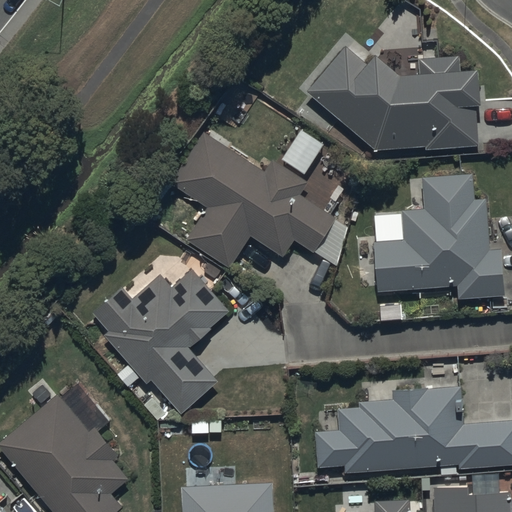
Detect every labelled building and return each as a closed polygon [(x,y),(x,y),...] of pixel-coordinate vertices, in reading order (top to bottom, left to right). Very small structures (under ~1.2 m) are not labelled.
[(345,43),(305,89),(374,148),(425,144),(425,148),(478,143),(475,102),(479,101),(476,67),(459,69),(458,53),(418,56),(419,71),(399,72),(374,51),(366,60),(345,43)] [(322,143),(300,128),(282,157),(304,171),(322,143)] [(203,130),(169,182),(207,206),(187,238),(230,266),(251,234),(283,255),(294,238),(313,250),(335,215),(299,193),(308,180),(272,157),(264,169),(203,130)] [(403,236),(373,239),(377,291),(457,284),(458,296),(503,292),(499,246),(489,247),(485,196),(474,197),(472,171),(421,176),(423,205),(401,207),(403,236)] [(122,283),(91,310),(107,329),(103,333),(146,381),(151,377),(180,411),(218,378),(189,345),(229,310),(191,267),(171,285),(159,271),(132,295),(122,283)] [(340,428),(316,430),(319,466),(344,464),(345,472),(458,463),(458,468),(511,463),(511,418),(463,422),(460,384),(392,389),(393,397),(358,400),(358,406),(338,407),(340,428)] [(58,391),(0,437),(0,447),(52,511),(114,511),(122,505),(111,491),(128,477),(113,458),(118,453),(95,425),(89,430),(58,391)] [(273,511),(272,481),(180,485),(181,511),(273,511)] [(473,484),(433,485),(433,511),(511,511),(511,489),(473,490),(473,484)] [(373,511),(411,511),(411,496),(373,498),(373,511)]
